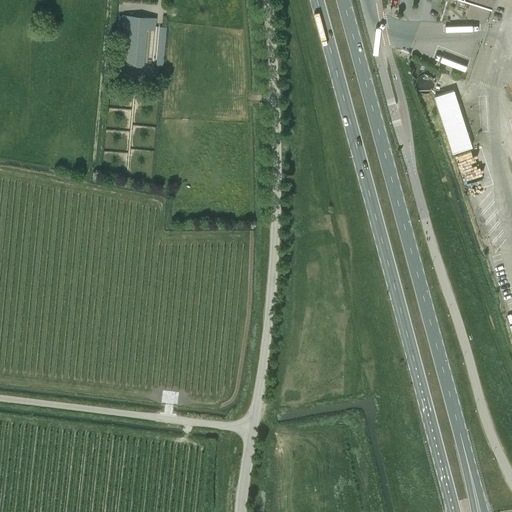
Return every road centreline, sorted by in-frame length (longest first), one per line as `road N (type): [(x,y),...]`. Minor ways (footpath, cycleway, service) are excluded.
road 1 (primary): [(317,0),(456,511)]
road 2 (primary): [(459,434),(342,0)]
road 3 (unclassified): [(252,430),(276,204),(267,0)]
road 4 (unclassified): [(511,480),(493,443),(413,178)]
road 5 (unclassified): [(0,398),(252,430)]
road 6 (unclassified): [(372,31),(413,178)]
